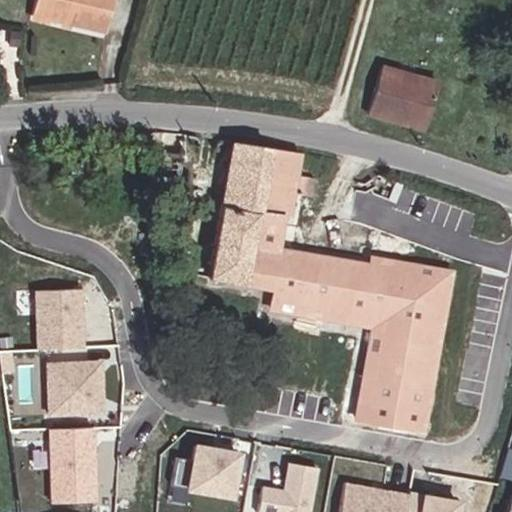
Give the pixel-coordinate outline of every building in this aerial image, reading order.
[(65,13),(77,15),(104,17),(106,0),(37,0),(36,9),(54,12),(65,13)] [(54,12),(36,9),(34,17),(52,19),(54,12)] [(77,15),(65,13),(64,21),(76,23),(77,15)] [(378,66),(366,112),(420,129),(434,82),(378,66)] [(184,134),(162,131),(157,179),(161,180),(161,191),(174,193),(175,181),(179,181),(184,134)] [(337,299),(347,263),(285,252),(276,249),(281,221),(287,222),(291,197),(309,200),(312,181),(294,177),(297,152),(231,141),(212,276),(278,288),(337,299)] [(375,267),(347,263),(337,299),(278,288),(276,301),(307,307),(306,316),(348,323),(349,315),(393,323),(382,380),(371,379),(364,421),(428,431),(439,370),(432,368),(438,330),(446,331),(455,283),(397,273),(398,263),(378,260),(375,267)] [(457,273),(398,263),(397,273),(455,283),(457,273)] [(81,347),(80,320),(76,320),(76,314),(80,310),(79,289),(34,290),(36,349),(81,347)] [(307,307),(276,301),(274,311),(306,316),(307,307)] [(380,329),(371,379),(382,380),(393,323),(349,315),(348,323),(380,329)] [(439,370),(446,331),(438,330),(432,368),(439,370)] [(100,398),(99,362),(46,364),(48,414),(97,412),(97,400),(100,398)] [(94,501),(92,428),(48,429),(51,502),(94,501)] [(511,445),(509,444),(498,474),(511,478),(511,445)] [(228,497),(236,454),(193,447),(190,461),(174,458),(169,487),(228,497)] [(307,511),(315,468),(287,463),(283,491),(261,488),(257,511),(307,511)] [(404,511),(407,494),(375,489),(374,494),(369,493),(370,488),(343,483),(338,511),(404,511)] [(454,511),(456,503),(407,494),(404,511),(454,511)]
